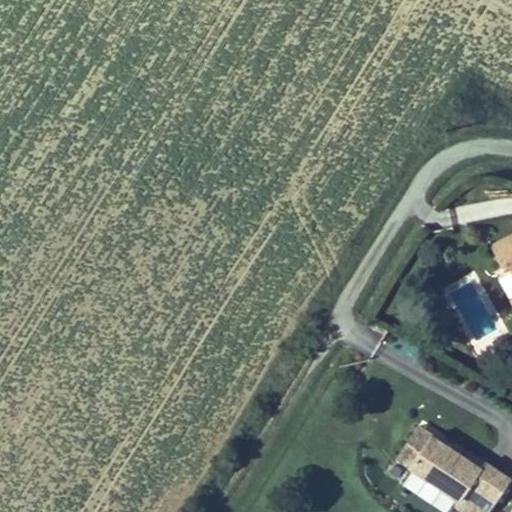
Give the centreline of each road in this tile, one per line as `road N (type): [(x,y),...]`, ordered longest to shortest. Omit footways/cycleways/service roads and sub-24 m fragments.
road 1 (unclassified): [(511,161),(482,154),(436,191),(343,328)]
road 2 (track): [(343,328),(231,511)]
